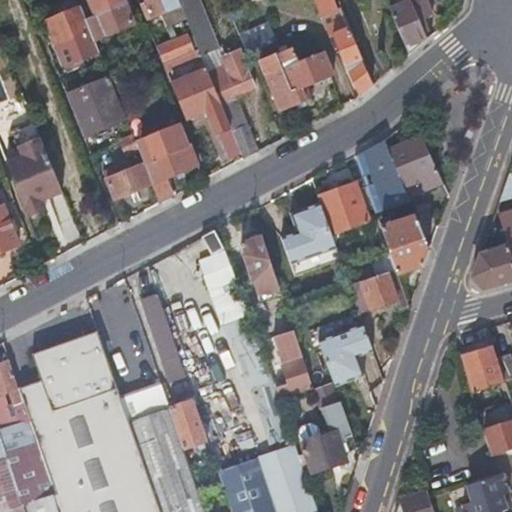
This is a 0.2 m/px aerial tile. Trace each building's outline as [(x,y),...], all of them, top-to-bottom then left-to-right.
[(91,17),(124,4),(122,0),(89,0),(93,8),(88,10),(91,17)] [(177,0),(139,0),(138,1),(145,20),(160,13),(165,10),(179,4),(177,0)] [(190,31),(207,24),(197,0),(177,0),(179,4),(190,31)] [(311,0),(329,42),(333,41),(357,95),(370,85),(358,60),(360,58),(349,32),(340,10),(335,12),(330,0),(311,0)] [(387,8),(406,54),(424,39),(416,21),(431,15),(424,0),(394,0),(397,4),(387,8)] [(132,23),(124,4),(91,17),(84,19),(92,39),(132,23)] [(97,51),(92,39),(84,19),(79,6),(47,19),(65,64),(97,51)] [(165,10),(160,13),(173,47),(178,44),(165,10)] [(0,31),(3,41),(24,35),(18,15),(0,20),(0,31)] [(267,21),(238,33),(245,52),(275,40),(267,21)] [(205,68),(218,99),(235,93),(252,85),(237,49),(220,56),(207,24),(190,31),(193,38),(198,49),(201,58),(205,68)] [(173,47),(159,53),(163,64),(198,49),(193,38),(178,44),(173,47)] [(304,98),(303,95),(300,87),(306,84),(332,74),(322,51),(296,61),(291,48),(275,54),(274,52),(258,59),(279,107),(304,98)] [(163,64),(167,73),(201,58),(198,49),(163,64)] [(218,99),(205,68),(171,83),(185,117),(204,110),(213,133),(229,126),(220,103),(218,99)] [(124,118),(108,77),(66,94),(85,143),(92,140),(89,133),(124,118)] [(300,87),(303,95),(310,93),(306,84),(300,87)] [(229,126),(230,129),(231,131),(232,130),(247,124),(235,93),(218,99),(220,103),(229,126)] [(188,144),(181,124),(166,130),(165,128),(148,136),(149,138),(135,144),(138,152),(143,163),(150,182),(158,202),(172,195),(165,178),(197,163),(188,144)] [(257,149),(247,124),(232,130),(242,155),(257,149)] [(227,158),(240,152),(231,131),(230,129),(217,135),(227,158)] [(387,149),(404,191),(440,178),(421,135),(387,149)] [(62,192),(40,137),(18,146),(22,155),(5,161),(27,217),(46,209),(42,200),(62,192)] [(138,152),(135,144),(133,138),(120,144),(125,157),(138,152)] [(375,213),(408,201),(404,191),(387,149),(383,139),(380,141),(354,155),(365,185),(374,211),(375,213)] [(114,197),(150,182),(143,163),(135,166),(133,161),(120,167),(122,172),(106,179),(114,197)] [(104,173),(106,179),(122,172),(120,167),(104,173)] [(483,288),(511,279),(511,173),(511,170),(502,195),(510,198),(511,204),(511,211),(499,215),(508,245),(481,253),(473,277),(483,288)] [(355,183),(318,197),(319,200),(330,233),(367,220),(365,214),(357,188),(355,183)] [(365,185),(357,188),(365,214),(374,211),(365,185)] [(292,258),(334,243),(330,233),(319,200),(290,210),(296,229),(283,234),(292,258)] [(0,249),(18,243),(3,204),(0,204),(0,249)] [(428,249),(414,215),(406,218),(404,213),(400,215),(401,220),(380,227),(389,252),(396,274),(422,265),(428,249)] [(222,249),(212,230),(200,236),(210,255),(222,249)] [(281,295),(261,237),(240,244),(259,302),(281,295)] [(396,274),(389,252),(343,268),(358,313),(404,296),(396,274)] [(249,313),(232,263),(203,273),(221,322),(244,387),(251,385),(272,443),(291,436),(279,400),(274,387),(259,343),(249,313)] [(185,376),(156,292),(140,297),(169,381),(185,376)] [(356,354),(371,348),(361,321),(319,336),(335,381),(335,382),(363,372),(356,354)] [(279,400),(313,388),(293,330),(272,337),(287,383),(274,387),(279,400)] [(160,511),(120,397),(106,357),(97,331),(32,353),(41,381),(18,389),(28,420),(53,493),(59,511),(160,511)] [(491,342),(457,353),(470,392),(503,382),(501,374),(494,352),(491,342)] [(511,359),(508,348),(494,352),(501,374),(511,370),(511,359)] [(0,363),(0,430),(28,420),(18,389),(8,361),(0,363)] [(511,370),(501,374),(503,382),(504,382),(511,379),(511,370)] [(298,455),(305,474),(311,472),(312,473),(348,461),(345,452),(349,451),(346,442),(347,436),(353,434),(343,405),(340,406),(332,382),(315,387),(323,412),(325,411),(331,432),(302,442),(305,453),(298,455)] [(204,511),(196,488),(182,447),(168,407),(160,383),(120,397),(160,511),(204,511)] [(182,447),(207,439),(193,399),(168,407),(182,447)] [(509,424),(483,432),(490,455),(511,448),(511,409),(511,406),(504,408),(509,424)] [(53,493),(28,420),(0,430),(0,436),(22,503),(53,493)] [(59,511),(53,493),(22,503),(0,436),(0,511),(59,511)] [(317,511),(305,474),(298,455),(295,445),(287,448),(218,472),(232,511),(317,511)] [(501,474),(465,485),(470,501),(461,505),(463,511),(499,511),(505,509),(500,495),(507,493),(501,474)] [(425,490),(398,499),(401,511),(431,511),(427,497),(425,490)]
